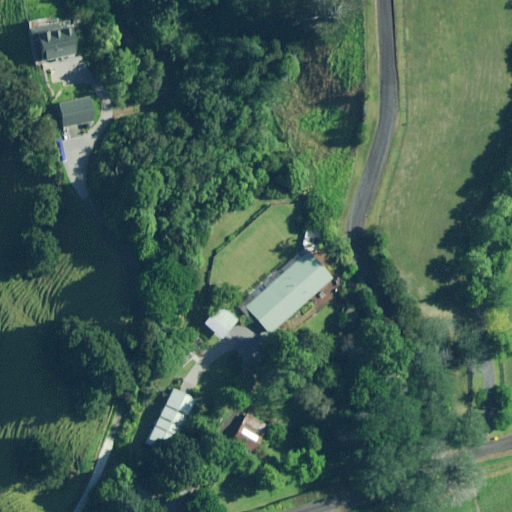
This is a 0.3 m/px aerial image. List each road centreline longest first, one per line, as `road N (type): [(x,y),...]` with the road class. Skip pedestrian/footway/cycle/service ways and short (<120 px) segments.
road 1 (residential): [(382,0),(384,97),(353,209),(354,327),(440,465)]
road 2 (unclassified): [(300,511),(440,465)]
